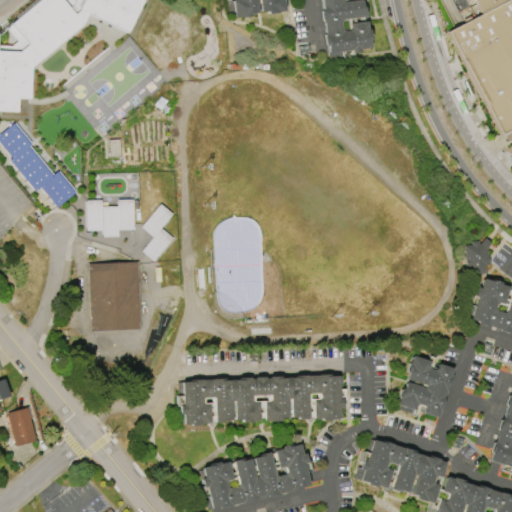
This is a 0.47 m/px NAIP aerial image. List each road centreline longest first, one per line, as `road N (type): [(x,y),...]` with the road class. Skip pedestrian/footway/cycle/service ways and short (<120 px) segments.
road 1 (tertiary): [(400,19),(443,136),(511,220)]
road 2 (residential): [(98,443),(0,323)]
